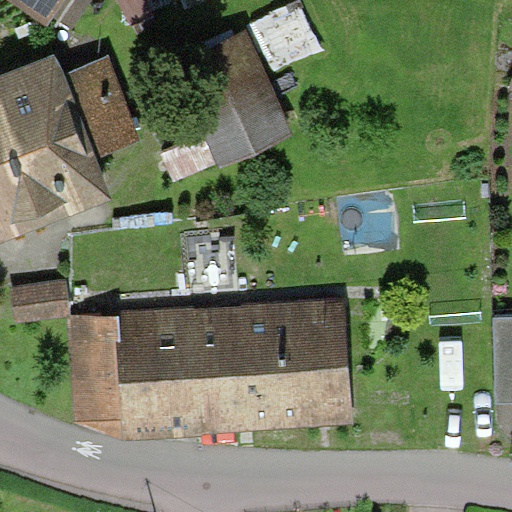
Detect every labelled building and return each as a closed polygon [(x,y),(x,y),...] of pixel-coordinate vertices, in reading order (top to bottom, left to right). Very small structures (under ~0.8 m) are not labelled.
[(280,111),(240,14),(180,38),(219,136),(280,111)] [(88,135),(58,60),(49,38),(0,57),(0,201),(99,162),(88,135)] [(58,60),(88,135),(130,118),(100,43),(58,60)] [(511,47),(502,76),(511,79),(511,47)] [(62,266),(12,269),(13,299),(64,297),(62,266)] [(231,290),(235,410),(336,407),(332,287),(231,290)] [(113,295),(118,415),(235,410),(231,290),(113,295)] [(118,415),(113,295),(69,303),(69,401),(118,415)] [(511,300),(488,301),(490,378),(511,377),(511,300)]
